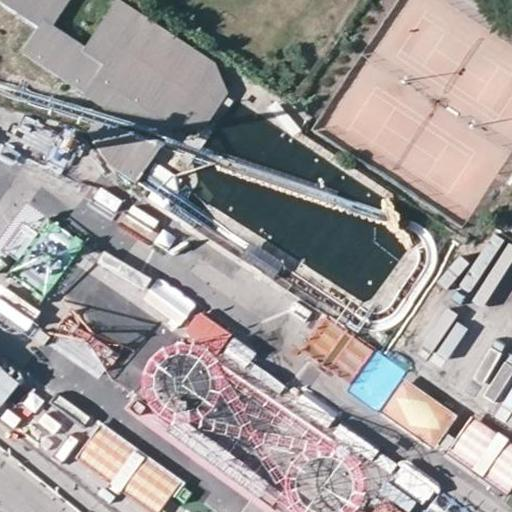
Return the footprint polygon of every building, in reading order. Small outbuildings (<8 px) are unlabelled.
[(235,71),(111,2),(87,45),(54,27),(69,0),(0,0),(0,2),(38,24),(19,57),(109,108),(87,146),(140,176),(172,120),(199,135),(235,71)] [(21,324),(66,352),(82,326),(37,298),(21,324)] [(69,353),(128,390),(162,335),(103,298),(69,353)] [(350,383),(373,351),(331,322),(308,354),(350,383)] [(0,419),(33,375),(0,350),(0,419)] [(357,399),(446,455),(470,417),(381,361),(357,399)] [(57,394),(50,402),(76,425),(83,416),(57,394)] [(301,395),(294,405),(324,428),(332,417),(301,395)] [(330,438),(354,447),(361,429),(336,420),(330,438)] [(73,466),(154,511),(158,511),(178,478),(93,430),(73,466)] [(458,470),(511,496),(511,447),(477,430),(458,470)] [(425,506),(438,483),(403,463),(390,486),(425,506)] [(437,511),(468,511),(442,491),(430,506),(437,511)] [(405,511),(380,495),(368,511),(360,511),(356,509),(354,511),(405,511)]
